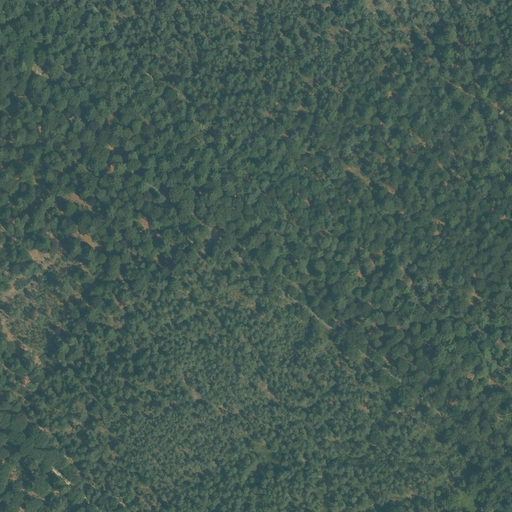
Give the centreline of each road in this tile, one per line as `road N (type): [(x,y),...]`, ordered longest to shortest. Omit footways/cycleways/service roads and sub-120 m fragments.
road 1 (unclassified): [(0,13),(135,166),(511,469)]
road 2 (unknown): [(0,80),(55,77),(184,148),(258,178),(312,222),(397,266),(460,282),(511,315)]
road 3 (track): [(7,430),(122,296),(187,274),(218,238)]
road 4 (track): [(258,178),(405,127),(511,110)]
road 5 (track): [(343,146),(361,61),(393,0)]
road 6 (track): [(0,425),(98,511)]
